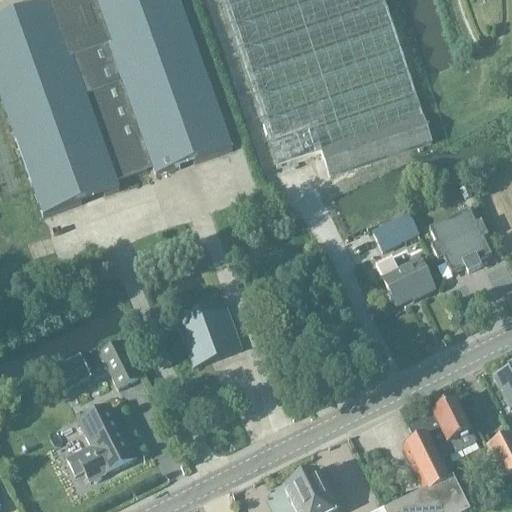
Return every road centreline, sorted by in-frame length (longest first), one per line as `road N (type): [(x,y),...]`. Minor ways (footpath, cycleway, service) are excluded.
road 1 (unknown): [(223,478),(135,293),(117,243),(126,226),(178,208),(201,218),(296,442)]
road 2 (tertiary): [(157,511),(511,335)]
road 3 (unknown): [(408,386),(313,205)]
